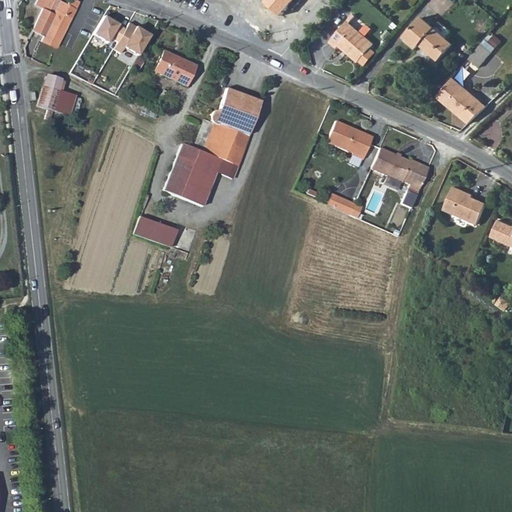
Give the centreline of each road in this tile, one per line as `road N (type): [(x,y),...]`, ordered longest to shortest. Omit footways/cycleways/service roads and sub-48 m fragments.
road 1 (secondary): [(6,25),(38,285)]
road 2 (residential): [(279,61),(511,176)]
road 3 (secondary): [(38,285),(62,511)]
road 4 (unknown): [(80,0),(85,74),(166,126)]
road 5 (residential): [(149,6),(279,61)]
